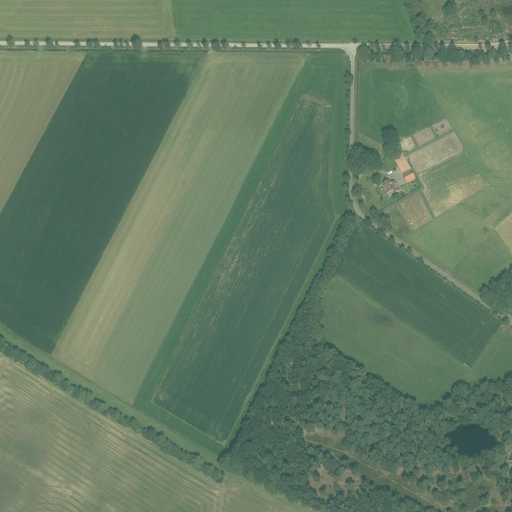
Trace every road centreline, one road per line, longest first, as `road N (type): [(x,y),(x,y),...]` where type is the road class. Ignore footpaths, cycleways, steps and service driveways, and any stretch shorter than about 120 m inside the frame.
road 1 (unclassified): [(511,320),(357,207),(350,48),(0,42)]
road 2 (track): [(511,42),(350,48)]
